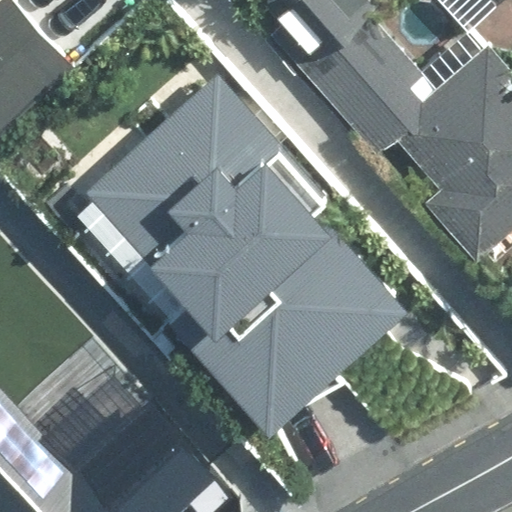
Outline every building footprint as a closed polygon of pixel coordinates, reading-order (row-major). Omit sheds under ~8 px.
[(0,0),(0,126),(76,58),(23,0),(0,0)] [(494,0),(269,0),(267,3),(283,21),(276,28),(376,140),(400,118),(449,172),(424,194),(474,250),(511,215),(511,56),(492,34),(439,82),(373,9),(383,0),(452,0),(471,21),(494,0)] [(185,39),(152,6),(96,63),(114,80),(102,93),(118,108),(185,39)] [(77,186),(277,412),(422,285),(222,59),(77,186)] [(0,352),(0,511),(175,511),(230,465),(151,375),(77,440),(0,352)]
